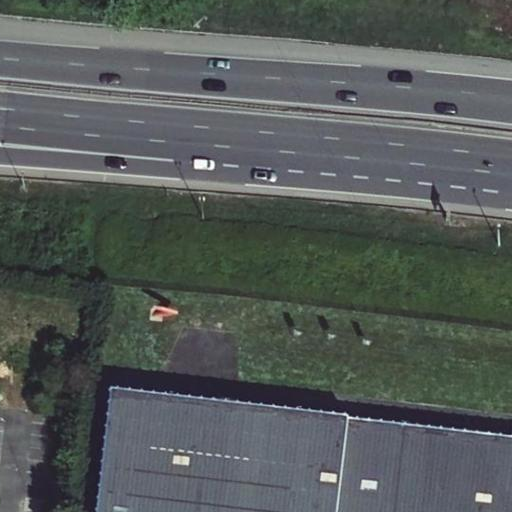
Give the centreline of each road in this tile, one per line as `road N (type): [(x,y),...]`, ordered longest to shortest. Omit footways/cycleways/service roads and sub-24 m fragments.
road 1 (motorway): [(511,103),(0,62)]
road 2 (unknown): [(153,391),(511,423)]
road 3 (motorway): [(185,136),(511,168)]
road 4 (motorway): [(0,118),(185,136)]
road 5 (motorway): [(0,136),(185,136)]
